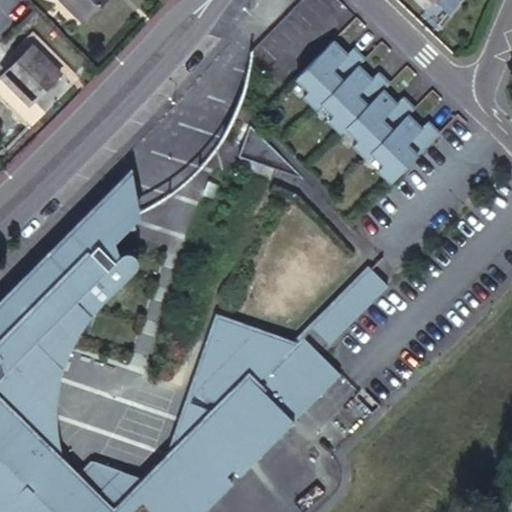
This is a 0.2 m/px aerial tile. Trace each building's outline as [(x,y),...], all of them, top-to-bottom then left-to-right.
[(60,0),(88,27),(116,0),(60,0)] [(328,42),(320,33),(284,69),(297,82),(291,88),(303,100),(309,94),(344,58),(351,51),(339,39),(328,51),(324,47),(328,42)] [(34,49),(8,73),(36,102),(67,73),(52,58),(48,64),(34,49)] [(353,66),(344,58),(309,94),(322,106),(316,112),(328,124),(334,118),(369,82),(376,76),(364,65),(353,76),(348,72),(353,66)] [(378,92),(369,82),(334,118),(347,131),(341,137),(353,149),(359,143),(394,108),(401,101),(389,89),(378,100),(373,96),(378,92)] [(403,116),(394,108),(359,143),(371,156),(366,161),(378,173),(426,126),(414,114),(402,126),(398,121),(403,116)] [(326,364),(307,344),(289,327),(268,348),(262,341),(268,335),(267,334),(265,333),(264,332),(263,332),(263,331),(258,329),(257,329),(256,328),(255,328),(254,328),(253,327),(252,327),(251,327),(250,326),(249,326),(247,326),(245,325),(240,325),(239,325),(237,324),(236,325),(231,325),(230,325),(228,325),(227,326),(226,326),(225,326),(223,326),(222,327),(221,327),(220,327),(219,328),(218,328),(214,330),(213,330),(210,332),(209,332),(208,333),(207,334),(204,335),(204,336),(203,337),(202,338),(201,338),(200,339),(199,340),(199,341),(198,341),(197,342),(196,343),(195,345),(194,346),(193,347),(192,348),(192,349),(191,350),(191,351),(189,353),(189,354),(188,355),(187,358),(186,359),(177,386),(217,400),(208,412),(199,408),(200,404),(174,394),(155,446),(128,474),(109,467),(109,463),(80,452),(59,474),(48,463),(52,460),(51,458),(50,456),(50,454),(48,450),(48,448),(47,447),(47,444),(46,443),(46,440),(41,447),(0,407),(0,382),(38,354),(47,364),(48,361),(48,360),(49,358),(49,356),(50,354),(51,352),(52,349),(52,347),(53,345),(54,343),(55,341),(56,339),(56,337),(57,336),(62,327),(64,323),(66,320),(67,319),(68,316),(75,306),(78,304),(79,302),(80,300),(81,299),(83,298),(84,296),(121,259),(122,258),(122,257),(122,256),(122,255),(122,252),(122,251),(122,250),(121,249),(121,248),(120,248),(120,247),(120,246),(119,246),(118,245),(117,244),(115,244),(115,243),(114,243),(113,242),(111,242),(111,243),(108,243),(107,243),(107,244),(106,244),(105,244),(105,245),(104,245),(100,233),(109,223),(126,215),(123,209),(128,204),(110,168),(62,216),(0,280),(0,511),(183,511),(227,467),(219,459),(226,452),(234,460),(326,364)] [(375,276),(358,260),(299,317),(316,334),(366,284),(375,276)] [(44,375),(47,364),(38,354),(0,382),(0,407),(41,447),(46,440),(46,439),(45,437),(44,433),(44,431),(44,429),(42,419),(42,415),(42,413),(42,409),(42,407),(42,405),(42,403),(42,401),(42,391),(43,389),(43,387),(43,385),(43,383),(44,377),(44,375)]
